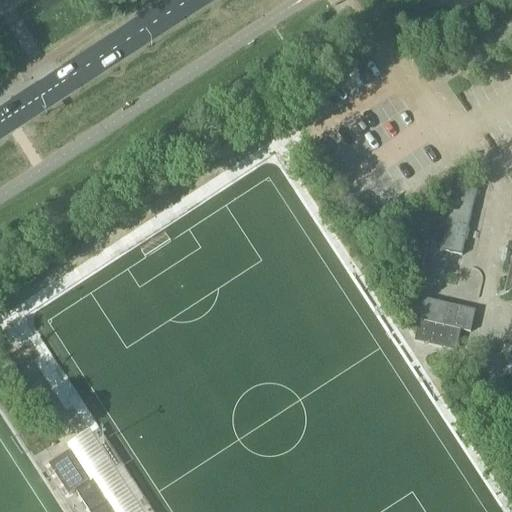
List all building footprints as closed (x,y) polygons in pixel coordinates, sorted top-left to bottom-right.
[(360,65),(355,58),(348,62),(353,70),(360,65)] [(477,190),(476,190),(455,185),(446,222),(442,242),(440,251),(462,257),(477,190)] [(442,242),(446,222),(445,221),(412,213),(396,280),(418,285),(429,239),(442,242)] [(419,321),(460,331),(470,333),(475,311),(409,296),(407,307),(404,318),(419,321)] [(460,331),(419,321),(414,342),(451,351),(456,352),(460,331)] [(137,511),(88,432),(67,445),(91,483),(109,511),(137,511)] [(69,453),(48,466),(68,497),(89,483),(69,453)] [(113,511),(94,481),(91,483),(77,493),(89,511),(113,511)]
